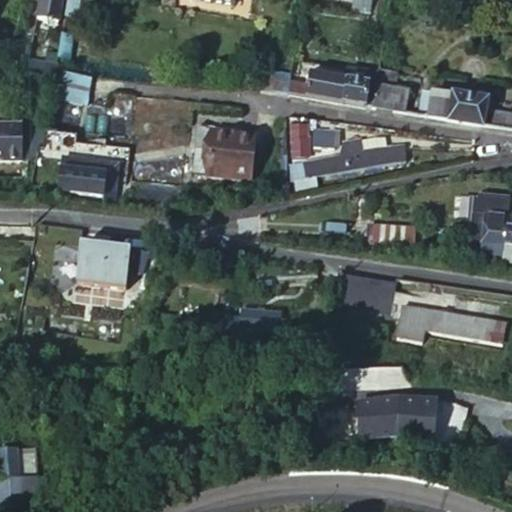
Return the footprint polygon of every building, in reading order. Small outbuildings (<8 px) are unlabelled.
[(27,0),(5,0),(0,26),(0,41),(19,47),(27,0)] [(60,0),(39,0),(36,19),(56,23),(60,0)] [(78,0),(66,0),(65,12),(76,14),(78,0)] [(324,0),(305,0),(305,7),(323,10),(324,0)] [(370,17),(372,4),(349,0),(340,0),(339,11),(370,17)] [(64,15),(57,57),(77,61),(84,19),(64,15)] [(28,60),(26,74),(53,76),(55,70),(56,63),(28,60)] [(290,85),(288,95),(373,109),(378,74),(310,63),(305,88),(290,85)] [(0,84),(18,81),(18,69),(0,72),(0,84)] [(263,71),(260,92),(285,94),(289,75),(263,71)] [(396,75),(378,72),(378,74),(373,109),(403,114),(406,92),(394,90),(396,75)] [(51,84),(48,100),(80,106),(85,79),(57,74),(55,85),(51,84)] [(421,91),(417,116),(482,126),(486,102),(421,91)] [(511,116),(494,114),(493,129),(511,131),(511,116)] [(20,127),(0,127),(0,160),(20,160),(20,127)] [(301,148),(302,131),(290,129),(288,147),(301,148)] [(76,135),(44,132),(41,149),(74,151),(76,135)] [(336,136),(314,134),(313,150),(335,151),(336,136)] [(344,144),(345,154),(379,148),(378,139),(344,144)] [(270,147),(237,142),(233,170),(227,169),(226,174),(266,180),(270,147)] [(345,154),(302,162),(305,180),(409,161),(406,146),(395,148),(394,146),(379,148),(345,154)] [(423,156),(427,171),(453,165),(450,150),(423,156)] [(116,166),(61,160),(58,192),(113,198),(116,166)] [(305,180),(302,162),(288,164),(290,182),(305,180)] [(511,228),(509,228),(510,216),(468,211),(465,241),(504,246),(502,262),(511,263),(511,228)] [(0,223),(0,241),(22,243),(24,224),(0,223)] [(416,229),(371,226),(369,240),(414,245),(416,229)] [(130,253),(80,247),(76,284),(126,290),(130,253)] [(392,315),(395,285),(347,278),(342,308),(392,315)] [(486,323),(401,310),(397,339),(423,343),(424,332),(484,341),(486,323)] [(279,339),(281,315),(240,312),(240,319),(224,317),(223,335),(241,337),(241,342),(256,343),(256,337),(279,339)] [(179,341),(181,319),(157,317),(155,338),(179,341)] [(396,432),(399,398),(370,401),(332,408),(337,436),(359,435),(359,437),(396,432)] [(396,432),(395,437),(432,441),(438,401),(399,398),(396,432)] [(332,408),(319,411),(320,437),(337,436),(332,408)] [(0,503),(4,503),(22,498),(23,511),(25,511),(40,506),(35,451),(0,453),(0,503)] [(0,511),(23,511),(22,498),(4,503),(0,503),(0,511)]
